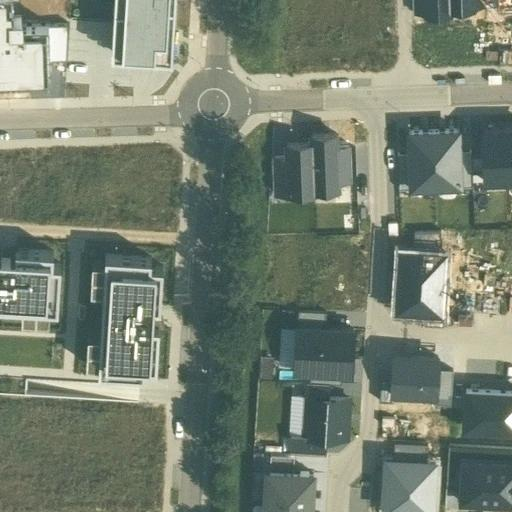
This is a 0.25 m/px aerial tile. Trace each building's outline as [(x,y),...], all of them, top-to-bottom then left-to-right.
[(0,0),(0,76),(32,75),(32,78),(49,78),(48,67),(50,67),(50,60),(49,24),(21,25),(21,16),(13,16),(13,2),(5,3),(4,0),(0,0)] [(174,0),(113,0),(110,55),(171,59),(174,0)] [(412,0),(413,12),(426,12),(425,0),(412,0)] [(425,0),(426,12),(450,11),(449,7),(449,0),(425,0)] [(49,24),(50,60),(67,59),(69,24),(49,24)] [(0,89),(49,88),(49,78),(32,78),(32,75),(0,76),(0,89)] [(484,178),(509,178),(507,128),(483,129),(484,156),(484,178)] [(434,131),(436,185),(459,184),(458,151),(457,130),(434,131)] [(410,153),(411,186),(436,185),(434,131),(409,132),(410,153)] [(312,143),(314,189),(338,188),(338,182),(337,145),(336,134),(312,135),(312,143)] [(288,192),(314,191),(314,189),(312,143),(286,144),(287,156),(288,192)] [(337,145),(338,182),(352,181),(350,145),(337,145)] [(471,151),(458,151),(459,184),(459,187),(472,186),(471,156),(471,151)] [(411,186),(410,153),(397,154),(399,190),(411,189),(411,186)] [(288,192),(287,156),(272,156),(273,192),(288,192)] [(484,178),(484,156),(471,156),(472,186),(472,189),(485,189),(484,178)] [(414,231),(413,250),(440,252),(441,230),(414,231)] [(0,305),(58,309),(61,263),(52,262),(53,250),(15,248),(15,255),(0,253),(0,305)] [(441,310),(445,252),(440,252),(413,250),(401,249),(397,309),(421,310),(441,312),(441,310)] [(151,256),(105,254),(98,372),(144,375),(144,367),(156,368),(159,325),(152,325),(154,307),(160,308),(163,265),(151,264),(151,256)] [(421,310),(420,326),(444,328),(445,311),(441,310),(441,312),(421,310)] [(297,311),(296,327),(325,329),(327,313),(297,311)] [(325,329),(296,327),(293,370),(311,371),(343,374),(350,374),(353,331),(325,329)] [(438,358),(395,355),(393,379),(392,393),(435,396),(437,370),(438,358)] [(453,371),(437,370),(435,396),(435,406),(451,407),(453,371)] [(311,371),(310,384),(331,385),(342,385),(343,374),(311,371)] [(392,393),(393,379),(381,379),(380,403),(392,404),(392,393)] [(305,398),(330,399),(331,385),(310,384),(306,383),(305,398)] [(511,394),(466,392),(465,413),(480,414),(479,431),(511,432),(511,394)] [(330,399),(305,398),(302,436),(326,438),(346,439),(349,400),(348,400),(330,399)] [(325,456),(326,438),(302,436),(291,436),(290,454),(325,456)] [(426,465),(427,446),(394,444),(393,463),(426,465)] [(0,454),(0,508),(30,510),(33,456),(0,454)] [(271,457),(270,472),(294,474),(295,458),(271,457)] [(385,511),(397,511),(430,511),(434,465),(426,465),(393,463),(388,462),(385,511)] [(463,475),(461,505),(511,507),(511,467),(478,466),(477,476),(463,475)] [(266,487),(265,505),(312,507),(314,475),(294,474),(270,472),(269,487),(266,487)]
